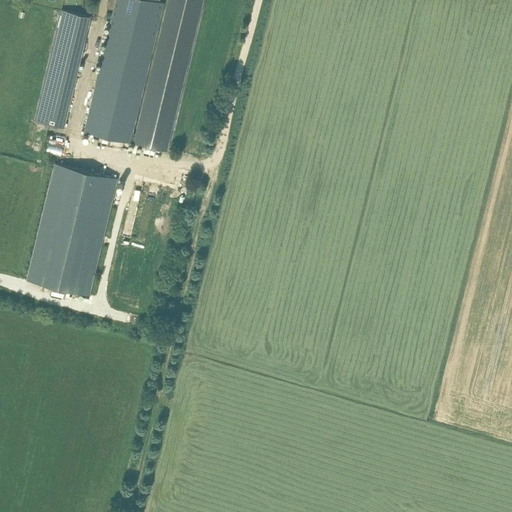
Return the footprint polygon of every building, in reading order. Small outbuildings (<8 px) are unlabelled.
[(97,79),(85,131),(166,151),(202,0),(168,0),(136,132),(132,131),(163,2),(158,1),(158,0),(116,0),(99,72),(97,79)] [(90,16),(62,9),(35,120),(63,127),(90,16)] [(92,70),(90,77),(97,79),(99,72),(92,70)] [(52,285),(50,294),(65,298),(67,289),(90,295),(103,241),(102,241),(103,238),(104,238),(117,185),(115,185),(117,177),(55,162),(27,279),(52,285)] [(137,238),(145,240),(155,192),(148,190),(141,224),(135,223),(134,229),(138,230),(137,238)]
